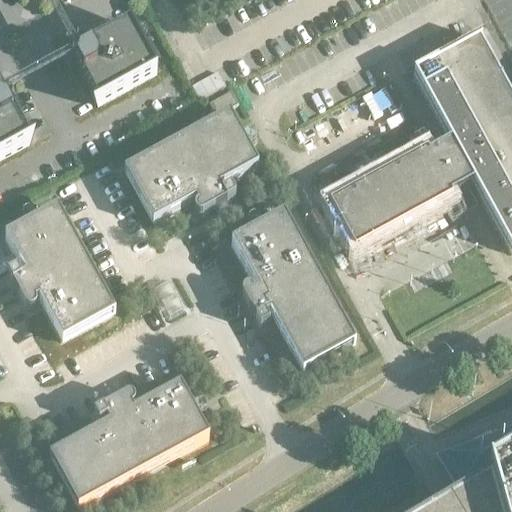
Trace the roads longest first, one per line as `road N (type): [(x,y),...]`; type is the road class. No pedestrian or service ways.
road 1 (unclassified): [(204,511),(511,322)]
road 2 (unknown): [(154,0),(176,35),(221,56),(319,0)]
road 3 (unknown): [(355,283),(467,219)]
